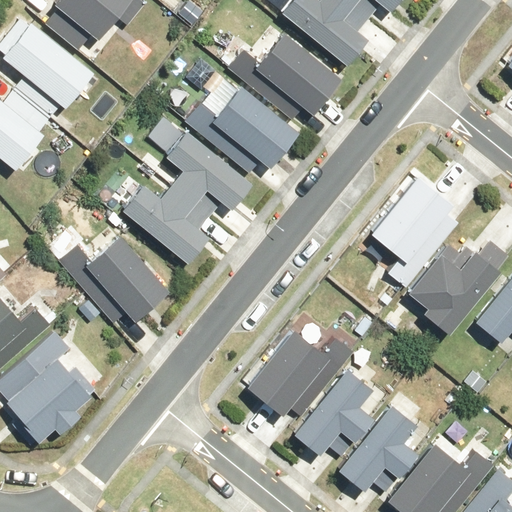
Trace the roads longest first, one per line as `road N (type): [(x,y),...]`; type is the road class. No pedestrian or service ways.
road 1 (residential): [(151,401),(414,75)]
road 2 (residential): [(151,401),(286,511)]
road 3 (residential): [(60,511),(151,401)]
road 4 (residential): [(414,75),(511,156)]
